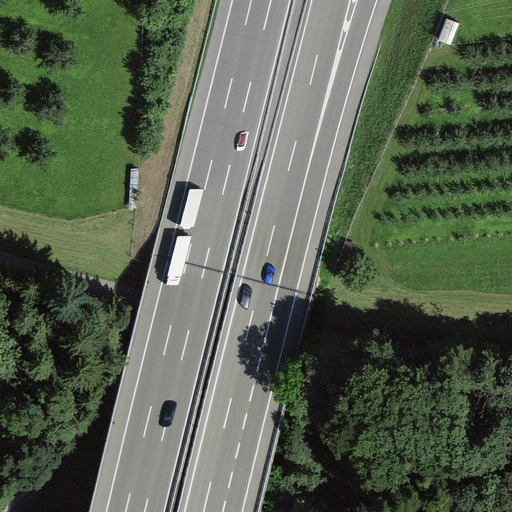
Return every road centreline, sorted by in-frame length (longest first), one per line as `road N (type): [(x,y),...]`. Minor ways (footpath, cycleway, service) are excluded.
road 1 (motorway): [(261,0),(136,511)]
road 2 (motorway): [(255,344),(369,0)]
road 3 (motorway): [(255,344),(334,0)]
road 4 (track): [(234,324),(375,349),(511,357)]
road 5 (track): [(0,257),(234,324)]
road 6 (motorway): [(214,511),(255,344)]
